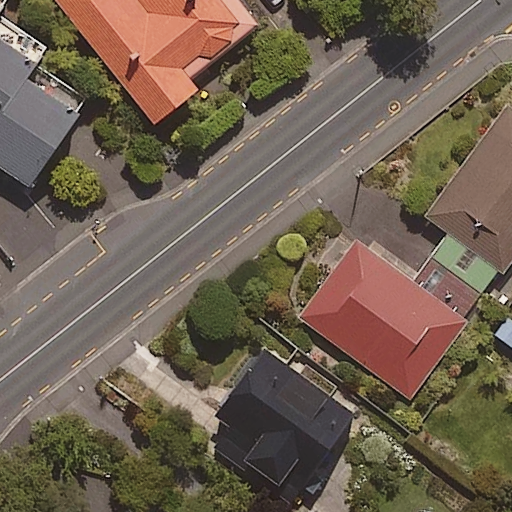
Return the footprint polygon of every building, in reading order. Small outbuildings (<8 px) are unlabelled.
[(261,31),(236,0),(59,0),(162,133),(205,100),(192,84),(261,31)] [(0,38),(8,28),(0,22),(0,38)] [(0,141),(40,90),(48,79),(0,42),(0,141)] [(40,90),(0,141),(0,168),(38,199),(92,130),(40,90)] [(425,245),(484,288),(511,250),(511,97),(507,94),(424,206),(443,220),(425,245)] [(484,288),(425,245),(405,272),(355,235),(298,313),(408,394),(464,316),(484,288)] [(511,313),(506,309),(492,329),(511,343),(511,313)] [(293,497),(361,410),(272,341),(217,411),(239,429),(227,445),(293,497)]
